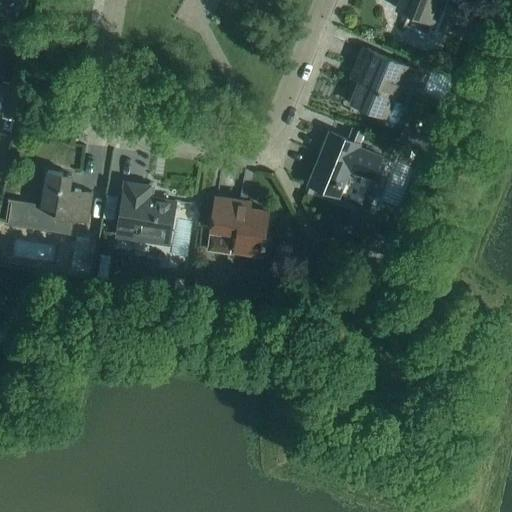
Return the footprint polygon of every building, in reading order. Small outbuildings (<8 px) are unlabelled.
[(436,32),(443,15),(448,0),(399,0),(397,7),(407,12),(402,25),(421,33),(428,35),(430,30),(436,32)] [(0,72),(3,73),(8,45),(0,43),(0,72)] [(365,67),(352,102),(370,109),(382,114),(381,117),(393,122),(398,120),(403,107),(401,102),(393,99),(397,90),(407,65),(391,58),(382,55),(363,47),(357,64),(365,67)] [(0,95),(19,99),(22,86),(0,81),(0,95)] [(358,147),(363,131),(353,127),(349,138),(330,131),(309,183),(360,204),(380,156),(358,147)] [(413,159),(417,150),(408,146),(404,155),(413,159)] [(87,221),(92,191),(70,187),(72,173),(47,169),(44,189),(41,205),(34,204),(31,222),(34,222),(34,224),(59,228),(61,217),(87,221)] [(168,242),(169,236),(172,220),(175,201),(143,196),(145,185),(127,182),(128,176),(126,175),(125,181),(122,201),(116,233),(168,242)] [(261,254),(265,229),(268,210),(240,205),(241,199),(216,196),(213,215),(211,228),(212,228),(212,233),(209,232),(207,250),(231,253),(233,237),(240,237),(238,250),(261,254)] [(194,278),(192,288),(203,290),(205,280),(194,278)]
